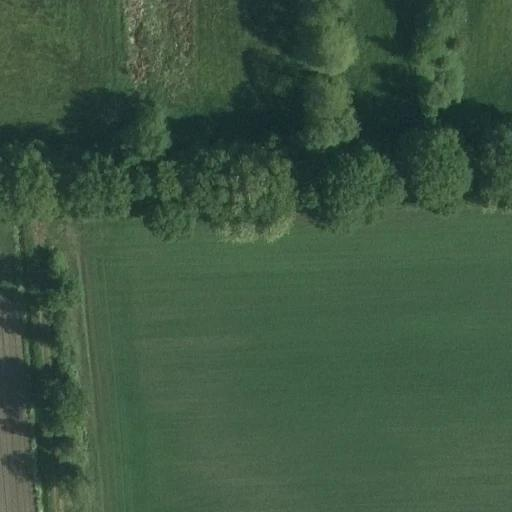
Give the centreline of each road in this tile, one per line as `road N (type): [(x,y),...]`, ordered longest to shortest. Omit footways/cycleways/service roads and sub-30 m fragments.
road 1 (track): [(0,191),(511,172)]
road 2 (track): [(36,190),(64,511)]
